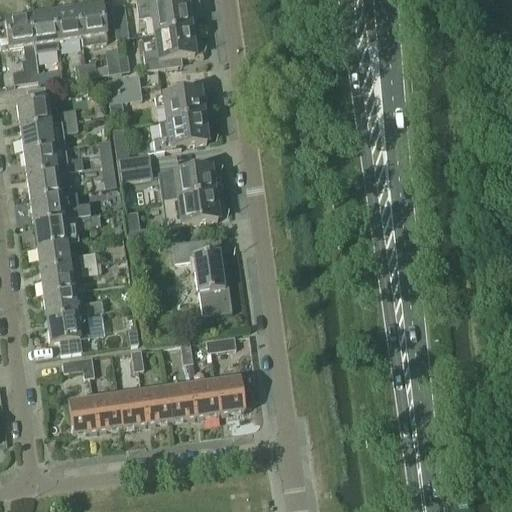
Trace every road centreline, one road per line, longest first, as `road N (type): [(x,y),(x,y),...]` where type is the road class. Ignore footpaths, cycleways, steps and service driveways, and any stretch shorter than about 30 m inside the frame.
road 1 (secondary): [(349,0),(416,511)]
road 2 (secondary): [(434,511),(387,0)]
road 3 (residential): [(288,454),(222,0)]
road 4 (residential): [(33,490),(288,454)]
road 5 (residential): [(33,490),(0,261)]
